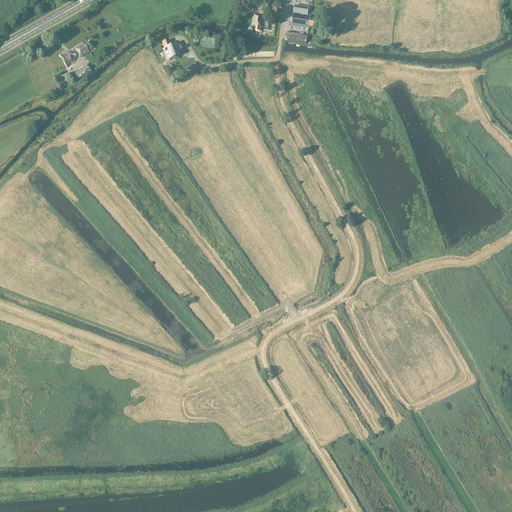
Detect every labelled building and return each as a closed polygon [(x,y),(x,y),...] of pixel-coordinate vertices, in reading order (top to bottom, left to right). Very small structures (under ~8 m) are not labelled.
[(246,9),(250,4),(244,1),(241,6),(246,9)] [(308,8),(294,6),(291,27),(294,27),(306,29),(308,29),(309,27),(315,28),(317,20),(310,19),(311,16),(307,16),(308,8)] [(260,31),(263,16),(254,15),(252,25),(256,26),(255,30),(260,31)] [(308,37),(288,33),(287,41),(306,45),(308,37)] [(216,40),(204,38),(203,46),(214,48),(216,40)] [(168,61),(184,54),(180,43),(171,46),(169,40),(162,43),(164,46),(163,47),(168,61)] [(81,45),(75,49),(80,58),(87,53),(86,52),(92,49),(88,42),(82,46),(81,45)] [(64,51),(58,55),(67,68),(73,64),(64,51)] [(90,71),(87,65),(74,73),(77,79),(90,71)] [(171,65),(167,67),(176,81),(180,78),(177,73),(176,73),(171,65)]
